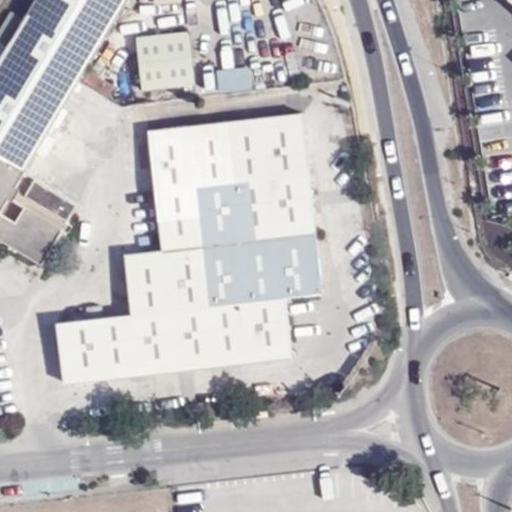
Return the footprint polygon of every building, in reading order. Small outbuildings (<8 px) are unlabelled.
[(78,72),(121,0),(26,0),(23,6),(12,0),(11,0),(0,17),(0,27),(7,32),(0,44),(0,225),(42,251),(53,236),(79,191),(65,181),(27,159),(78,72)] [(190,32),(140,37),(144,87),(195,82),(190,32)] [(201,72),(203,88),(235,85),(233,68),(201,72)] [(235,85),(203,88),(204,96),(236,92),(235,85)] [(304,113),(222,122),(218,138),(185,127),(151,131),(162,219),(198,215),(202,246),(165,250),(127,254),(134,314),(60,323),(67,382),(294,355),(287,297),(326,292),(304,113)] [(218,138),(222,122),(185,127),(218,138)] [(162,219),(165,250),(202,246),(198,215),(162,219)]
